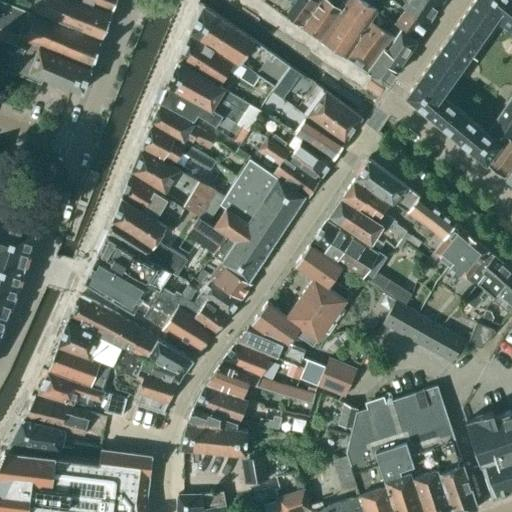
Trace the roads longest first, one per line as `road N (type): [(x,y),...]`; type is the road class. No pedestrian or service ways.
road 1 (residential): [(162,511),(161,465),(181,402),(360,141)]
road 2 (residential): [(75,281),(188,0)]
road 3 (residential): [(35,266),(139,0)]
road 4 (residential): [(360,141),(511,257)]
road 5 (residential): [(245,0),(386,100)]
road 6 (residential): [(0,431),(75,281)]
road 7 (residential): [(511,201),(386,100)]
road 8 (residential): [(469,379),(456,407),(488,511)]
